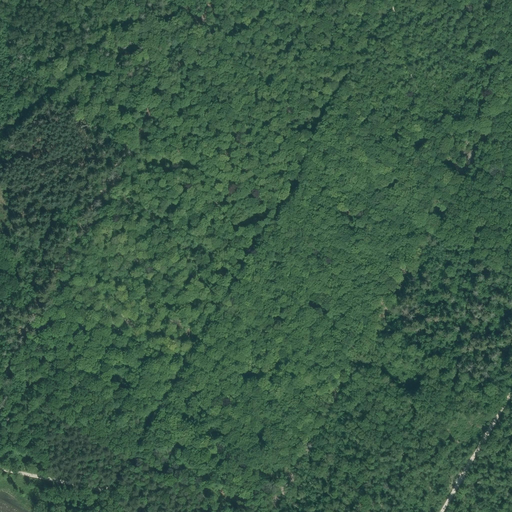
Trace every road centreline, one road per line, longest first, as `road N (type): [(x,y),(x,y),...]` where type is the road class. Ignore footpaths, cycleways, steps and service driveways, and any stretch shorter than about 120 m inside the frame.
road 1 (track): [(511,388),(441,511)]
road 2 (track): [(0,469),(98,489),(127,511)]
